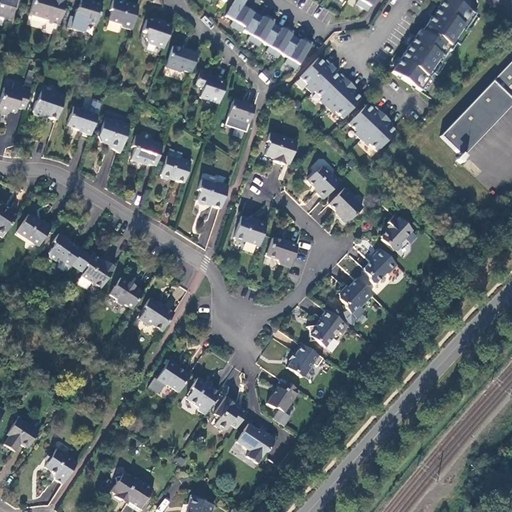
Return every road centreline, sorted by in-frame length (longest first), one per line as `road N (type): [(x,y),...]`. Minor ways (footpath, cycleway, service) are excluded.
road 1 (residential): [(0,167),(69,178),(205,263),(219,293),(270,313),(306,286),(324,240),(279,197)]
road 2 (secondary): [(511,291),(309,511)]
road 3 (residential): [(401,107),(351,58),(388,29),(406,0)]
road 4 (unknown): [(250,303),(250,392),(259,420),(282,440)]
road 5 (residential): [(179,0),(267,85)]
